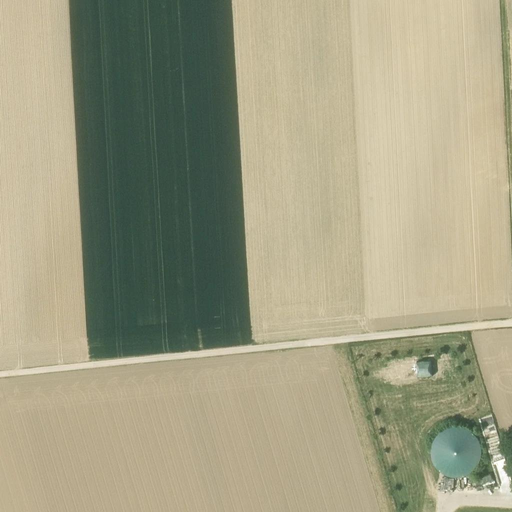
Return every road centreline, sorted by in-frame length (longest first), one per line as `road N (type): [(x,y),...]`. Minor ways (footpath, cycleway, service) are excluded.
road 1 (track): [(511,324),(0,374)]
road 2 (track): [(511,149),(502,0)]
